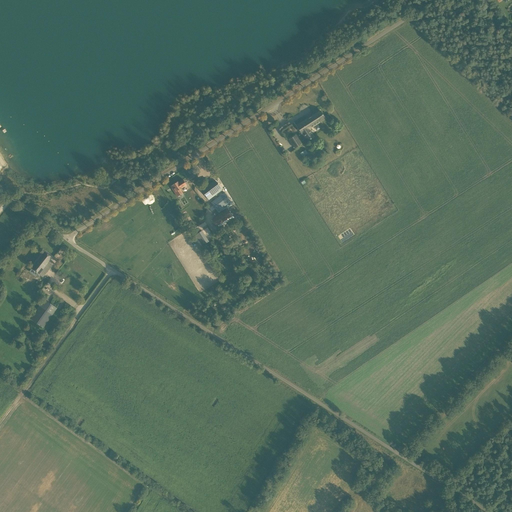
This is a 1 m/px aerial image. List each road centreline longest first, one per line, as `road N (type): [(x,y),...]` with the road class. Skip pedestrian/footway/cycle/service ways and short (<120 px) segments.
road 1 (unclassified): [(487,511),(68,240)]
road 2 (unclassified): [(68,240),(432,0)]
road 3 (track): [(511,334),(395,452)]
